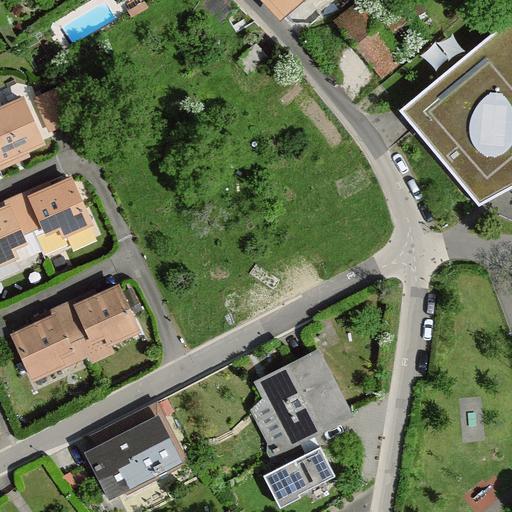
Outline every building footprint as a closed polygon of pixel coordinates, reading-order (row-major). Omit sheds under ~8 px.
[(269,0),(290,22),(317,0),(269,0)] [(374,0),(365,0),(336,19),(386,81),(416,52),(374,0)] [(401,110),(479,204),(511,186),(511,20),(401,110)] [(66,87),(43,92),(51,128),(74,123),(66,87)] [(32,98),(0,112),(0,167),(52,145),(32,98)] [(0,277),(99,232),(75,178),(0,212),(0,277)] [(146,337),(123,286),(18,333),(41,384),(146,337)] [(357,416),(322,345),(256,378),(266,396),(254,408),(277,455),(357,416)] [(168,417),(91,455),(114,502),(192,465),(168,417)] [(270,470),(285,502),(344,475),(329,443),(270,470)]
